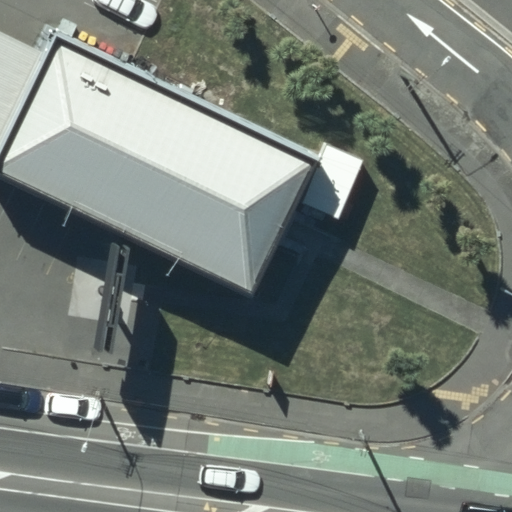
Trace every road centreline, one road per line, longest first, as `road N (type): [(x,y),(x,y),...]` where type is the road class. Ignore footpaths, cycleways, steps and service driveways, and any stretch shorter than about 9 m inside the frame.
road 1 (primary): [(0,479),(237,511)]
road 2 (unclassified): [(511,101),(388,0)]
